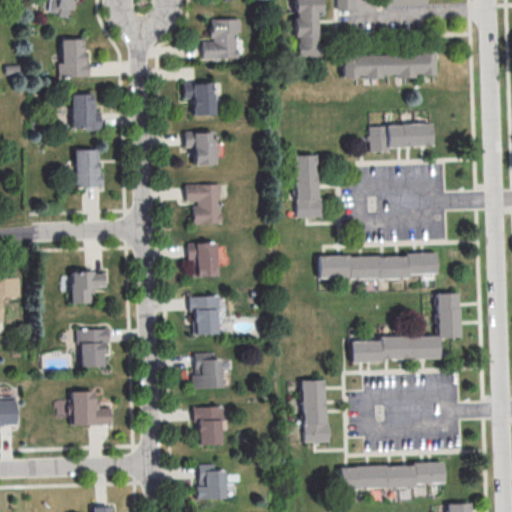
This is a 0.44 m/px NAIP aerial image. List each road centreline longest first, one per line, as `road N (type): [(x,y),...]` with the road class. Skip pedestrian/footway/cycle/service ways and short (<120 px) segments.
road 1 (residential): [(504,511),(487,0)]
road 2 (residential): [(153,511),(141,0)]
road 3 (residential): [(152,462),(0,468)]
road 4 (residential): [(143,227),(0,233)]
